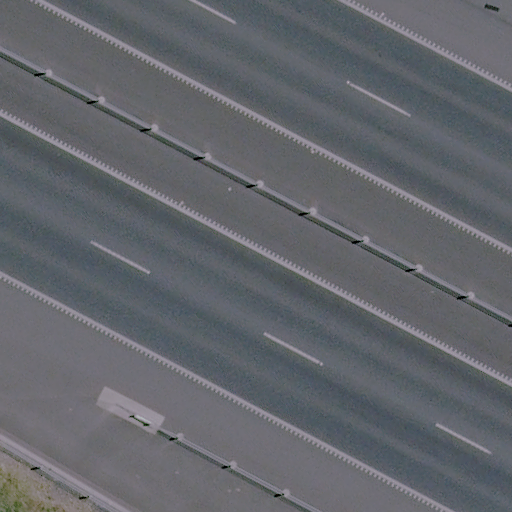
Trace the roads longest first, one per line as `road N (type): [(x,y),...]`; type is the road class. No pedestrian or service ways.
road 1 (motorway): [(511,452),(0,182)]
road 2 (motorway): [(218,0),(511,155)]
